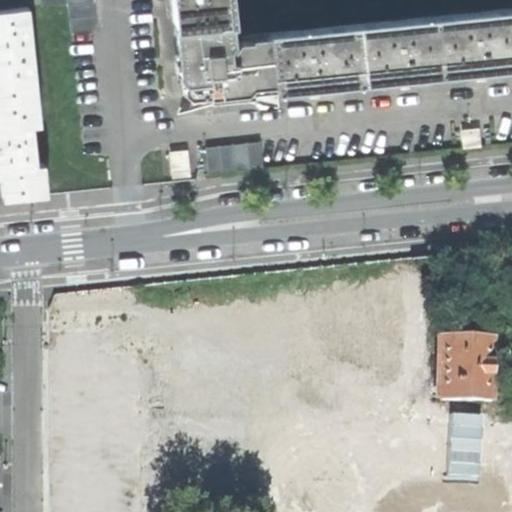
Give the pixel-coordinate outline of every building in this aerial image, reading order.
[(67,0),(69,0),(73,29),(99,26),(96,0),(42,0),(43,2),(67,0)] [(172,25),(178,79),(181,79),(231,74),(225,21),(233,20),(230,0),(173,0),(176,25),(172,25)] [(0,83),(36,80),(29,7),(0,9),(0,83)] [(511,8),(270,33),(276,93),(316,89),(384,81),(456,74),(511,67),(511,8)] [(243,24),(234,32),(235,37),(270,33),(269,18),(254,19),(254,24),(243,24)] [(259,95),(276,93),(270,33),(235,37),(234,32),(233,20),(225,21),(231,74),(181,79),(183,90),(194,97),(211,96),(212,100),(259,95)] [(201,103),(212,100),(211,96),(194,97),(183,90),(181,79),(175,101),(179,103),(177,110),(201,103)] [(3,197),(47,193),(44,163),(37,164),(33,123),(41,122),(36,80),(0,83),(0,173),(3,197)] [(277,103),(276,93),(259,95),(260,99),(277,103)] [(262,138),(207,144),(210,170),(265,164),(262,138)] [(60,313),(60,511),(172,511),(170,391),(417,370),(409,281),(60,313)] [(498,336),(438,335),(436,399),(496,400),(498,336)]
